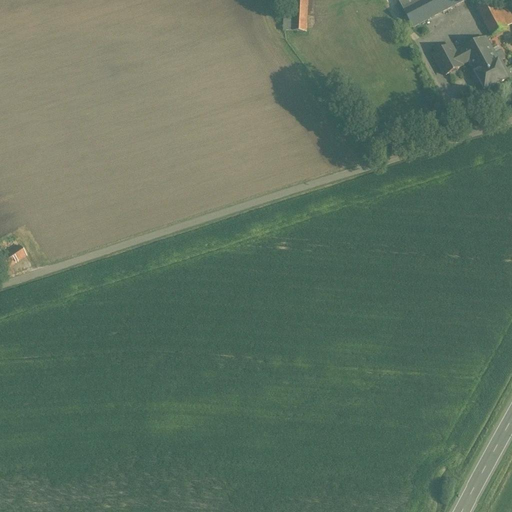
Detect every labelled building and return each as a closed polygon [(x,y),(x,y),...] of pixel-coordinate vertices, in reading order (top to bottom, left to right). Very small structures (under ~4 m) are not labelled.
[(305,0),(283,0),(282,31),(303,33),(305,0)] [(403,0),(399,2),(413,29),(467,0),(403,0)] [(494,2),(478,11),(493,37),(508,29),(494,2)] [(495,56),(486,40),(486,39),(485,39),(464,51),(463,50),(463,51),(463,52),(456,56),(462,66),(469,62),(485,92),(508,80),(508,79),(511,78),(502,61),(505,59),(501,52),(495,56)] [(452,48),(434,57),(445,77),(462,67),(462,66),(456,56),(452,48)] [(19,248),(0,260),(6,270),(25,257),(19,248)]
